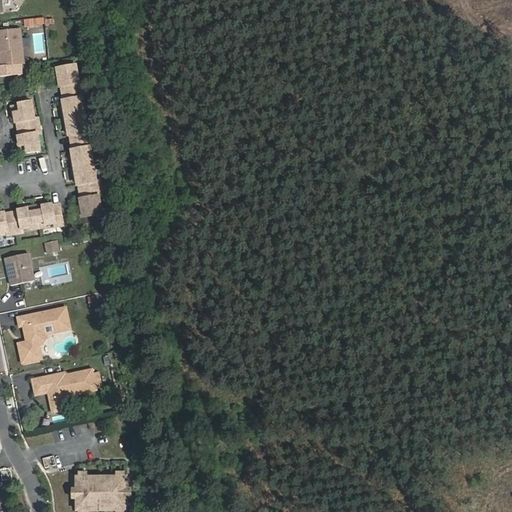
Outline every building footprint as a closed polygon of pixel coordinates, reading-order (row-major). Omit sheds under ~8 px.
[(16,34),(0,35),(0,69),(19,68),(17,52),(15,53),(14,43),(16,42),(16,34)] [(58,98),(79,94),(77,87),(74,87),(71,70),(52,73),(56,91),(58,98)] [(61,123),(80,119),(77,103),(80,102),(79,94),(58,98),(59,105),(58,105),(61,123)] [(30,123),(27,106),(8,109),(11,127),(12,127),(13,134),(34,130),(33,123),(30,123)] [(83,136),(80,119),(61,123),(64,140),(65,140),(66,147),(87,144),(86,136),(83,136)] [(13,141),(16,158),(35,155),(32,138),(35,138),(34,130),(13,134),(15,141),(13,141)] [(70,172),(88,169),(85,152),(89,151),(87,144),(66,147),(68,155),(67,155),(70,172)] [(74,189),(79,196),(103,192),(102,184),(91,186),(88,169),(70,172),(73,190),(74,189)] [(83,220),(105,216),(102,199),(105,198),(103,192),(79,196),(79,199),(79,204),(83,220)] [(48,209),(31,212),(34,230),(51,228),(51,231),(59,229),(55,209),(48,210),(48,209)] [(14,216),(6,217),(10,238),(18,237),(17,233),(34,230),(31,212),(13,215),(14,216)] [(0,236),(2,236),(3,239),(10,238),(6,217),(0,218),(0,236)] [(44,243),(47,256),(61,253),(58,240),(44,243)] [(79,260),(77,248),(67,249),(69,261),(79,260)] [(24,257),(1,262),(7,289),(30,285),(24,257)] [(91,307),(100,305),(97,295),(88,298),(91,307)] [(87,300),(81,301),(82,308),(89,307),(87,300)] [(60,312),(16,321),(21,346),(18,351),(14,352),(17,367),(36,363),(33,349),(36,348),(40,342),(40,338),(65,333),(60,312)] [(91,394),(87,374),(61,379),(60,377),(39,381),(43,397),(45,397),(46,402),(44,405),(47,417),(61,414),(59,409),(61,408),(65,402),(65,400),(91,394)] [(26,384),(30,400),(43,397),(39,381),(26,384)] [(45,469),(56,466),(54,455),(42,458),(45,469)] [(73,482),(72,482),(71,511),(121,511),(121,481),(119,481),(109,482),(109,483),(84,483),(84,482),(82,482),(73,482)]
